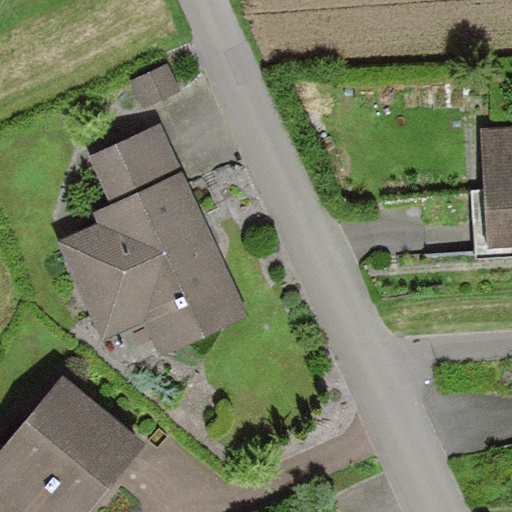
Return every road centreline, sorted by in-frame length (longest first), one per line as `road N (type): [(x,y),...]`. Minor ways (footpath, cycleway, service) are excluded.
road 1 (residential): [(377,374),(210,0)]
road 2 (residential): [(435,511),(377,374)]
road 3 (residential): [(377,374),(426,349),(511,345)]
